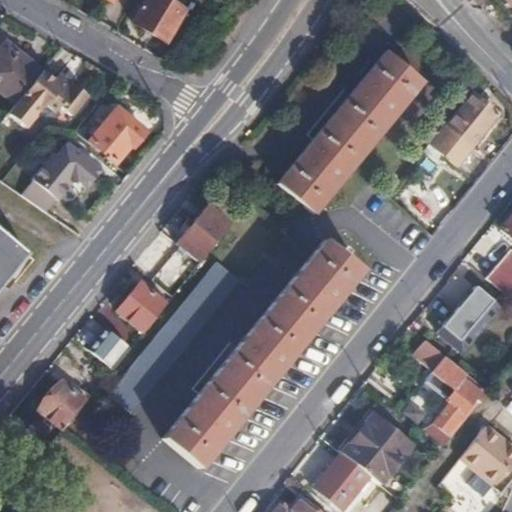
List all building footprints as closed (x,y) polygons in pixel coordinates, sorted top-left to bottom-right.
[(165,0),(148,0),(136,22),(166,40),(184,11),(165,0)] [(0,49),(0,90),(15,104),(20,98),(39,75),(41,72),(5,43),(0,49)] [(309,143),(277,184),(311,214),(419,82),(383,53),(359,84),(309,143)] [(59,74),(56,77),(68,87),(71,83),(59,74)] [(51,84),(39,75),(20,98),(15,104),(13,105),(31,120),(42,108),(47,105),(54,111),(58,106),(68,115),(85,95),(71,83),(68,87),(56,77),(51,84)] [(470,96),(431,146),(454,165),(495,116),(470,96)] [(117,108),(90,141),(115,162),(129,144),(133,146),(145,131),(117,108)] [(76,149),(68,142),(57,155),(54,153),(31,180),(32,181),(20,195),(45,212),(55,200),(57,201),(72,183),(80,183),(87,188),(102,170),(86,157),(79,157),(76,149)] [(205,207),(176,243),(196,259),(226,223),(205,207)] [(511,215),(501,228),(511,237),(511,215)] [(0,286),(27,254),(0,231),(0,286)] [(176,420),(162,439),(197,468),(219,441),(272,376),(357,270),(323,241),(266,311),(226,360),(176,420)] [(486,278),(509,297),(511,293),(511,250),(510,249),(486,278)] [(139,354),(107,394),(129,412),(162,370),(205,319),(237,279),(215,262),(179,305),(139,354)] [(137,284),(116,310),(139,329),(160,303),(137,284)] [(105,330),(88,351),(111,370),(128,349),(105,330)] [(450,402),(426,431),(443,445),(486,391),(453,364),(424,340),(416,350),(436,366),(426,379),(448,396),(446,399),(450,402)] [(59,382),(34,412),(58,431),(86,397),(81,393),(78,397),(59,382)] [(419,425),(428,412),(410,399),(401,412),(419,425)] [(371,415),(340,454),(366,475),(379,484),(410,446),(371,415)] [(488,423),(463,455),(495,482),(511,460),(511,452),(504,446),(509,441),(488,423)] [(15,442),(37,460),(46,449),(24,432),(15,442)] [(366,475),(340,454),(313,488),(338,510),(366,475)] [(318,511),(298,496),(285,511),(277,506),(272,511),(318,511)]
